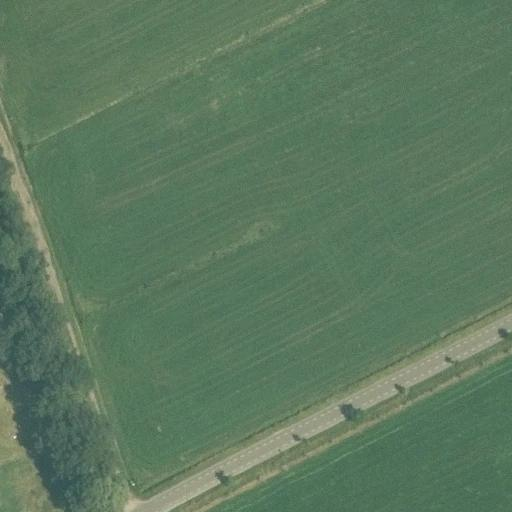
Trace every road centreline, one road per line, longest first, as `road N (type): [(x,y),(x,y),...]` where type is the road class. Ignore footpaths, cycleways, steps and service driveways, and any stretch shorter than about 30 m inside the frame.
road 1 (tertiary): [(149,511),(511,325)]
road 2 (track): [(0,149),(125,511)]
